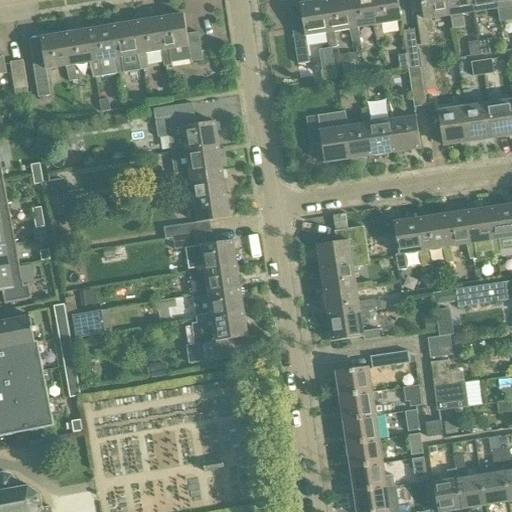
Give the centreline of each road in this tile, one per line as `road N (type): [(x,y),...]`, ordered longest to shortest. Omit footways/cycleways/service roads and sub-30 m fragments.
road 1 (residential): [(314,511),(269,205)]
road 2 (residential): [(269,205),(511,171)]
road 3 (residential): [(269,205),(239,0)]
